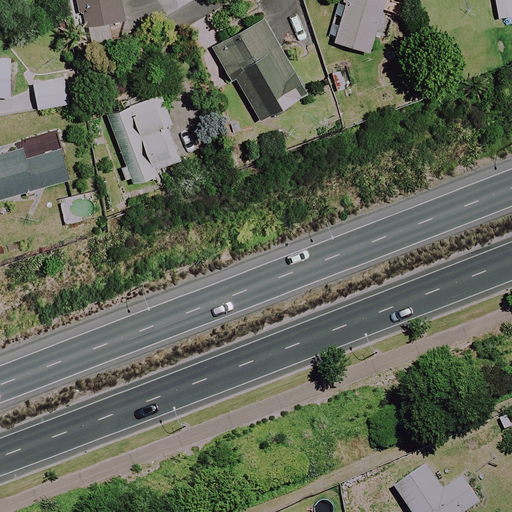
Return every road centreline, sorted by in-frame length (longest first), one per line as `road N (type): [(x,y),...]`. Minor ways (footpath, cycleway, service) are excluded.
road 1 (primary): [(511,266),(0,462)]
road 2 (primary): [(0,376),(511,181)]
